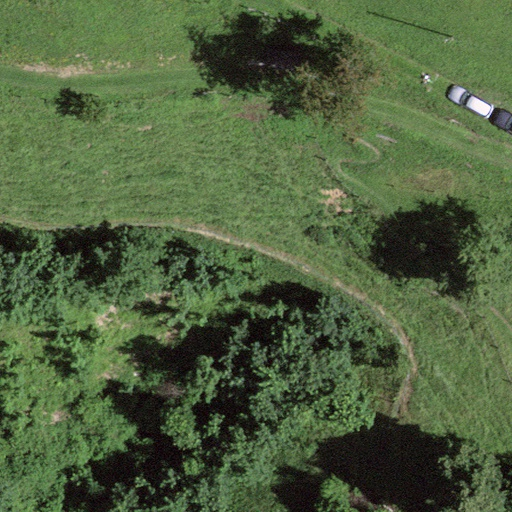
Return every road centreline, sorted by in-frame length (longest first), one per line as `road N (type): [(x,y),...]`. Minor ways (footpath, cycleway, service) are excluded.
road 1 (track): [(321,93),(251,77),(104,82),(0,73)]
road 2 (track): [(511,125),(312,19),(251,0)]
road 3 (track): [(511,160),(321,93)]
